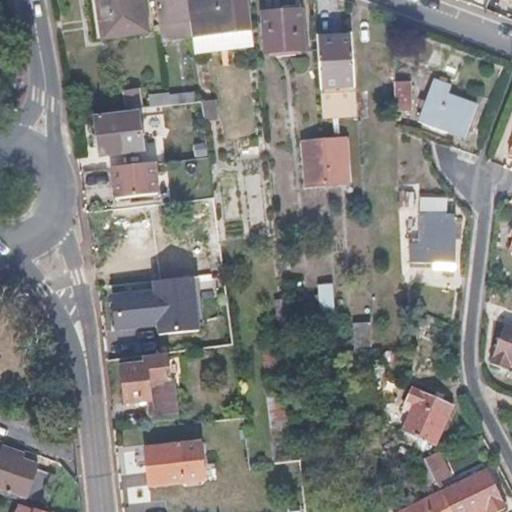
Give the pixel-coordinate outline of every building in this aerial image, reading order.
[(139,0),(93,0),(94,7),(99,35),(144,29),(139,0)] [(154,0),(158,23),(161,22),(189,19),(186,0),(154,0)] [(186,0),(189,19),(191,39),(204,37),(205,51),(222,50),(221,35),(252,31),(248,0),(186,0)] [(280,13),(261,15),(266,55),(304,51),(300,11),(280,13)] [(189,19),(161,22),(163,42),(191,39),(189,19)] [(316,40),(318,56),(320,90),(354,86),(351,37),(334,38),(316,40)] [(0,76),(0,96),(22,97),(23,78),(8,77),(0,76)] [(413,81),(395,82),(396,111),(414,110),(413,81)] [(425,103),(432,106),(426,121),(450,131),(449,133),(456,136),(464,139),(476,106),(448,94),(450,87),(434,81),(425,103)] [(124,91),(126,110),(143,108),(141,89),(124,91)] [(172,105),(196,102),(194,91),(175,94),(174,90),(171,91),(171,92),(149,95),(151,107),(170,105),(172,105)] [(215,100),(200,103),(202,117),(203,121),(217,119),(215,100)] [(196,102),(172,105),(173,114),(173,120),(202,117),(200,103),(200,102),(196,102)] [(143,108),(144,118),(173,114),(172,105),(170,105),(151,107),(143,108)] [(138,113),(95,119),(100,154),(142,149),(138,113)] [(341,141),(324,142),(327,182),(343,181),(341,141)] [(324,142),(305,144),(309,184),(327,182),(324,142)] [(155,194),(151,164),(111,169),(114,198),(155,194)] [(144,224),(158,223),(156,198),(114,202),(119,264),(147,262),(144,224)] [(447,199),(419,200),(420,243),(410,244),(410,262),(434,262),(434,257),(452,256),(452,244),(451,232),(455,232),(455,213),(447,213),(447,199)] [(221,254),(194,257),(196,276),(223,273),(221,254)] [(194,257),(174,259),(176,278),(192,276),(196,276),(194,257)] [(199,330),(192,276),(176,278),(153,280),(154,289),(113,294),(117,329),(164,323),(165,334),(199,330)] [(337,314),(335,283),(320,285),(322,314),(337,314)] [(313,320),(311,304),(282,307),(284,322),(313,320)] [(511,324),(505,322),(497,342),(489,362),(506,369),(508,363),(511,364),(511,324)] [(166,361),(122,366),(124,384),(126,403),(163,399),(164,415),(196,412),(192,375),(188,375),(185,353),(166,355),(166,361)] [(405,401),(413,405),(401,431),(434,444),(452,405),(432,395),(412,386),(405,401)] [(199,441),(147,446),(149,466),(151,485),(203,480),(199,441)] [(0,491),(25,500),(27,493),(43,499),(51,473),(35,467),(37,462),(17,455),(0,449),(0,491)] [(432,452),(421,457),(432,479),(443,474),(432,452)] [(486,470),(439,492),(449,511),(480,511),(485,510),(485,511),(494,511),(504,507),(495,488),(486,470)] [(449,511),(439,492),(398,511),(449,511)]
